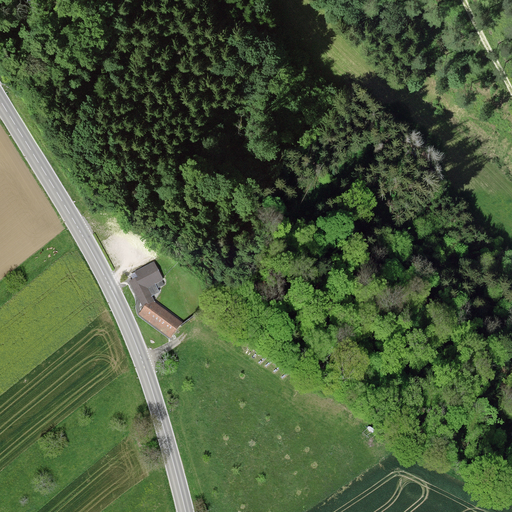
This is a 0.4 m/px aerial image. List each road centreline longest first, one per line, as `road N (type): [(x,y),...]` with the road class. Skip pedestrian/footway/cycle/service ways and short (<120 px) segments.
road 1 (secondary): [(0,99),(122,311),(185,511)]
road 2 (track): [(511,188),(419,109),(338,22)]
